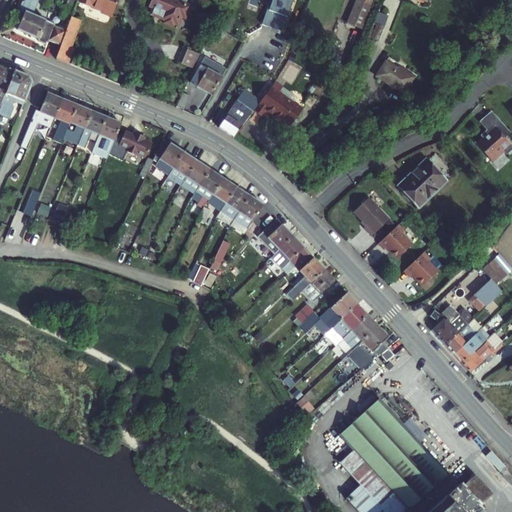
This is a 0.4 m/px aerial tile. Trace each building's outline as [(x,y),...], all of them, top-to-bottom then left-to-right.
[(49,41),(61,46),(67,31),(54,26),(55,24),(33,15),(38,0),(25,0),(25,1),(22,2),(20,7),(21,9),(20,13),(24,14),(17,30),(38,39),(39,42),(44,44),(47,43),(48,43),(49,41)] [(92,7),(92,8),(101,11),(102,14),(110,16),(112,15),(117,0),(72,0),(77,2),(92,7)] [(153,0),(150,7),(155,8),(152,14),(166,20),(165,23),(172,25),(173,23),(177,25),(181,16),(185,18),(189,6),(185,5),(187,0),(153,0)] [(293,0),(270,0),(262,24),(280,31),(285,16),(287,17),(293,0)] [(356,0),(346,24),(362,30),(373,0),(356,0)] [(370,20),(365,35),(378,40),(386,19),(377,15),(374,22),(370,20)] [(67,31),(61,46),(56,59),(68,63),(73,50),(71,49),(81,20),(72,17),(67,31)] [(221,27),(213,37),(218,42),(227,32),(221,27)] [(339,49),(325,43),(320,57),(334,63),(339,49)] [(178,63),(193,69),(199,54),(184,48),(178,63)] [(190,82),(212,95),(226,69),(205,57),(190,82)] [(411,77),(386,62),(377,76),(402,91),(411,77)] [(0,78),(0,105),(1,106),(2,103),(14,71),(5,67),(0,78)] [(14,71),(2,103),(1,106),(0,107),(0,115),(10,120),(14,108),(12,107),(14,102),(23,105),(32,82),(29,77),(14,71)] [(259,93),(264,96),(271,86),(275,81),(270,78),(259,93)] [(275,81),(271,86),(293,103),(297,97),(275,81)] [(254,110),(262,116),(267,110),(282,121),(283,119),(291,125),(303,110),(293,103),(271,86),(264,96),(260,102),(254,110)] [(244,91),(236,101),(252,113),(254,110),(260,102),(244,91)] [(176,106),(183,109),(189,95),(182,92),(176,106)] [(39,123),(50,128),(55,118),(62,99),(47,93),(40,111),(36,110),(20,147),(28,149),(39,123)] [(70,123),(77,105),(62,99),(55,118),(61,121),(53,140),(61,143),(63,139),(67,130),(70,123)] [(236,101),(219,128),(234,138),(252,113),(236,101)] [(78,145),(91,111),(77,105),(70,123),(77,126),(74,133),(67,130),(63,139),(78,145)] [(99,135),(106,117),(91,111),(78,145),(85,148),(92,132),(99,135)] [(495,114),(491,111),(479,121),(487,130),(480,135),(482,138),(488,133),(487,132),(490,130),(491,131),(495,127),(489,120),(495,114)] [(511,133),(495,114),(489,120),(495,127),(491,131),(490,130),(487,132),(488,133),(482,138),(476,144),(490,160),(496,155),(497,157),(504,151),(506,154),(511,149),(511,145),(505,138),(511,133)] [(111,149),(121,124),(106,117),(99,135),(96,141),(103,144),(98,157),(106,160),(111,149)] [(119,144),(127,149),(126,151),(136,156),(137,153),(146,157),(152,144),(144,140),(145,137),(135,132),(134,135),(125,131),(119,144)] [(169,174),(183,153),(163,140),(153,160),(157,163),(155,165),(169,174)] [(118,152),(111,149),(106,160),(106,162),(112,165),(118,152)] [(181,185),(196,161),(183,153),(169,174),(167,177),(181,185)] [(153,160),(148,158),(140,176),(145,178),(153,160)] [(427,160),(398,186),(418,207),(420,206),(422,206),(426,202),(426,200),(439,187),(441,188),(445,184),(444,182),(446,180),(427,160)] [(194,194),(210,170),(196,161),(181,185),(194,194)] [(209,201),(223,179),(210,170),(194,194),(191,199),(198,203),(196,205),(203,209),(204,208),(209,201)] [(222,209),(236,188),(223,179),(209,201),(222,209)] [(222,209),(217,217),(230,226),(230,225),(249,196),(236,188),(222,209)] [(41,193),(33,190),(29,200),(23,213),(31,216),(41,193)] [(263,206),(249,196),(230,225),(244,234),(263,206)] [(389,220),(368,198),(353,212),(367,225),(364,228),(372,236),(389,220)] [(210,210),(204,208),(203,209),(197,222),(203,224),(210,210)] [(262,242),(274,255),(279,250),(293,237),(276,220),(263,233),(268,238),(262,242)] [(398,225),(378,244),(384,250),(386,248),(397,259),(412,244),(402,233),(404,231),(398,225)] [(309,254),(293,237),(279,250),(290,261),(295,267),(309,254)] [(229,244),(223,241),(210,268),(216,271),(229,244)] [(279,250),(274,255),(285,266),(290,261),(279,250)] [(424,252),(404,271),(410,277),(412,275),(422,286),(438,273),(437,270),(441,266),(433,256),(430,258),(424,252)] [(292,301),(303,291),(324,270),(309,254),(295,267),(305,277),(286,295),(292,301)] [(511,269),(499,255),(482,270),(491,279),(496,285),(511,269)] [(197,274),(191,271),(187,279),(201,286),(209,270),(201,266),(197,274)] [(335,281),(324,270),(303,291),(313,302),(335,281)] [(478,298),(484,306),(486,308),(503,292),(496,285),(491,279),(474,295),(478,298)] [(320,339),(332,328),(357,305),(347,294),(319,319),(324,324),(314,333),(320,339)] [(479,311),(484,306),(478,298),(472,304),(479,311)] [(297,318),(302,324),(310,316),(314,313),(307,305),(295,316),(297,318)] [(332,328),(342,339),(367,316),(357,305),(332,328)] [(450,306),(441,313),(445,318),(432,331),(445,346),(473,320),(464,309),(458,314),(450,306)] [(437,321),(438,320),(441,317),(434,311),(432,314),(430,316),(437,321)] [(315,321),(310,316),(302,324),(301,324),(306,329),(315,321)] [(342,339),(352,350),(377,327),(367,316),(342,339)] [(301,324),(302,324),(297,318),(293,322),(298,327),(301,324)] [(473,320),(445,346),(454,355),(482,329),(473,320)] [(362,371),(380,355),(387,348),(383,343),(388,338),(377,327),(352,350),(347,355),(362,371)] [(482,329),(454,355),(462,364),(490,337),(482,329)] [(260,332),(254,338),(259,344),(265,338),(260,332)] [(462,364),(470,373),(481,363),(502,343),(494,334),(490,337),(462,364)] [(347,355),(352,350),(342,339),(337,344),(347,355)] [(387,348),(380,355),(386,362),(394,355),(387,348)] [(312,408),(303,399),(298,404),(306,414),(312,408)] [(483,511),(478,507),(492,494),(475,476),(461,488),(379,399),(339,435),(353,451),(339,463),(360,485),(346,498),(358,511),(483,511)] [(504,469),(499,464),(495,467),(500,473),(504,469)]
